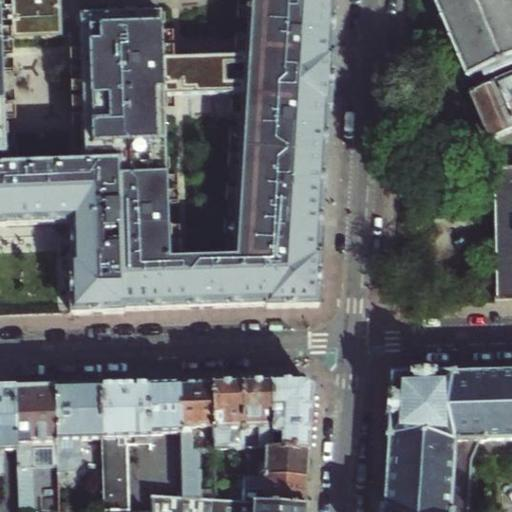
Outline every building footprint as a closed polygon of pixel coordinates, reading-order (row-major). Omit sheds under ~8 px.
[(0,0),(0,227),(71,225),(72,263),(71,264),(72,316),(125,314),(125,313),(267,308),(267,310),(272,310),(320,308),(323,256),(322,256),(326,182),(330,110),(332,110),(335,58),(334,58),(337,0),(252,0),(248,64),(246,100),(235,264),(168,266),(163,102),(161,65),(160,19),(79,22),(83,168),(0,170),(0,162),(4,162),(0,47),(0,45),(60,44),(58,0),(0,0)] [(511,0),(431,0),(432,2),(435,1),(441,17),(440,17),(442,22),(445,20),(452,37),(449,38),(451,42),(454,41),(460,56),(456,58),(458,62),(462,61),(470,80),(473,78),(475,85),(478,92),(471,95),(491,143),(511,134),(511,0)] [(248,64),(161,65),(163,102),(246,100),(248,64)] [(511,170),(497,171),(500,302),(511,301),(511,170)] [(511,511),(511,378),(461,380),(454,380),(454,378),(450,378),(450,376),(448,376),(448,378),(434,378),(434,377),(431,377),(430,375),(427,375),(427,377),(415,377),(415,375),(412,375),(412,377),(410,377),(410,379),(394,379),(394,376),(390,376),(390,378),(389,378),(389,379),(387,379),(387,380),(386,380),(385,385),(388,385),(388,389),(390,389),(389,399),(388,399),(388,402),(387,401),(386,407),(388,407),(388,418),(386,418),(385,422),(387,422),(387,425),(388,424),(387,437),(386,437),(386,439),(384,439),(384,443),(385,443),(385,446),(387,446),(387,447),(389,448),(385,511),(384,511),(511,511)] [(283,382),(273,383),(273,451),(310,451),(312,410),(313,390),(305,382),(283,382)] [(259,383),(244,384),(243,451),(273,451),(273,383),(259,383)] [(243,451),(244,384),(229,384),(214,385),(216,451),(243,451)] [(197,385),(181,386),(183,434),(185,501),(217,503),(217,486),(201,485),(201,473),(202,473),(202,458),(200,459),(200,456),(197,451),(216,451),(214,385),(197,385)] [(165,386),(150,387),(151,436),(183,434),(181,386),(165,386)] [(101,388),(103,440),(104,511),(128,511),(127,449),(151,448),(151,436),(150,387),(126,387),(101,388)] [(56,389),(58,469),(59,477),(66,477),(66,473),(75,473),(81,464),(81,441),(103,440),(101,388),(79,389),(56,389)] [(31,470),(58,469),(56,389),(37,390),(16,391),(18,451),(19,511),(39,511),(38,475),(31,475),(31,470)] [(0,391),(0,476),(3,476),(2,452),(18,451),(16,391),(0,391)] [(244,478),(246,478),(308,479),(309,460),(310,451),(273,451),(243,451),(244,478)] [(246,478),(245,504),(306,508),(307,489),(308,479),(246,478)] [(245,504),(217,503),(185,501),(152,499),(152,511),(305,511),(306,508),(245,504)]
